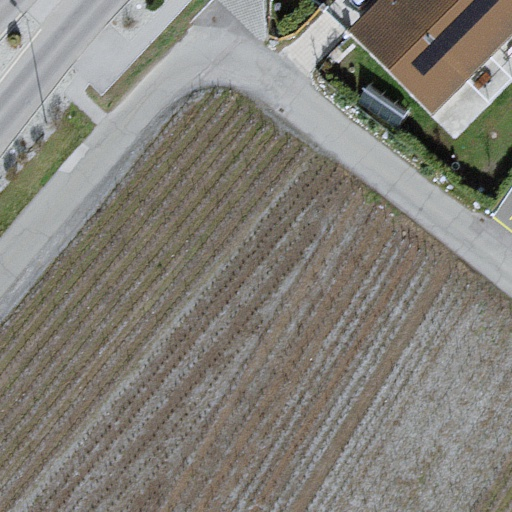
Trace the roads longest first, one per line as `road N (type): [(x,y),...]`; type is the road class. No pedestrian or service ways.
road 1 (residential): [(0,284),(183,63),(204,52),(234,60),(511,278)]
road 2 (primary): [(0,115),(78,0)]
